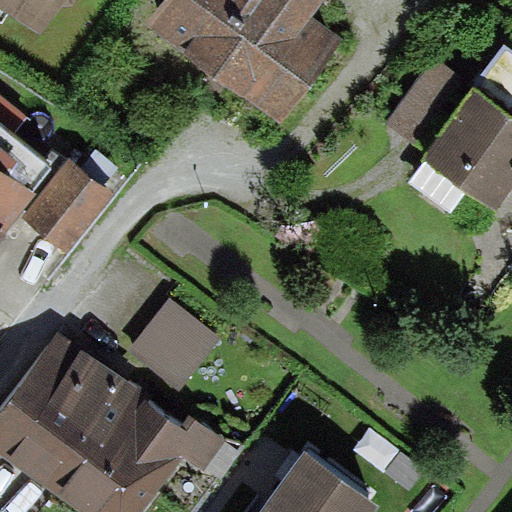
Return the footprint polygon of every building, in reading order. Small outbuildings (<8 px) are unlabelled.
[(20,0),(41,12),(48,0),(20,0)] [(152,0),(150,4),(237,67),(235,71),(278,103),(339,19),(312,0),(152,0)] [(464,74),(432,53),(389,117),(421,138),(464,74)] [(511,170),(511,98),(472,72),(425,142),(498,192),(511,170)] [(0,215),(35,171),(0,143),(0,215)] [(109,179),(67,148),(26,204),(68,235),(109,179)] [(219,332),(167,293),(130,343),(182,381),(219,332)] [(185,424),(62,333),(0,416),(0,451),(81,511),(144,511),(186,456),(213,476),(235,446),(192,414),(185,424)] [(373,511),(377,506),(304,454),(261,511),(373,511)]
